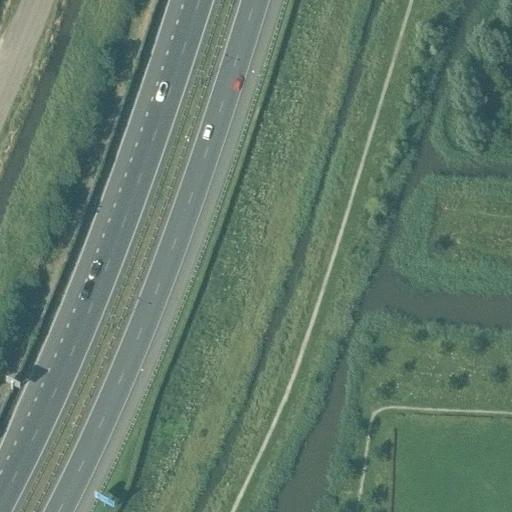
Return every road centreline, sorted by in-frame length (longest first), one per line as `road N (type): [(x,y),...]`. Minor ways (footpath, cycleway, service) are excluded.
road 1 (trunk): [(59,511),(191,198),(254,0)]
road 2 (trunk): [(195,0),(104,272),(0,507)]
